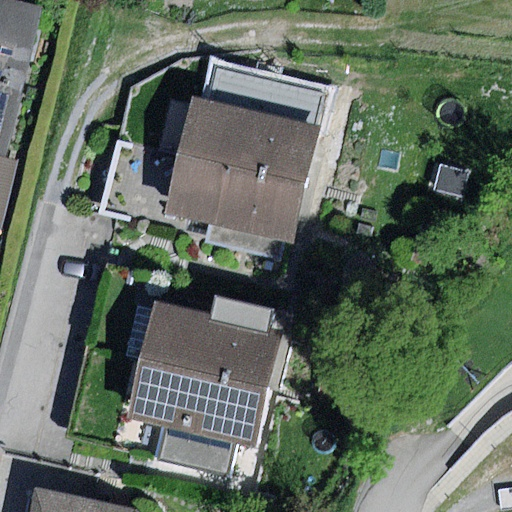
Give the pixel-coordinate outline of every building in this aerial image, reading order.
[(43,9),(0,0),(0,152),(9,155),(43,9)] [(193,99),(180,157),(308,186),(320,128),(193,99)] [(180,157),(121,144),(105,214),(186,232),(189,220),(211,225),(207,242),(281,258),(285,243),(294,245),(308,186),(180,157)] [(0,159),(0,230),(3,231),(18,164),(0,159)] [(151,275),(106,265),(67,434),(111,444),(151,275)] [(212,314),(158,302),(145,358),(268,386),(281,332),(271,330),(276,309),(216,296),(212,314)] [(268,386),(145,358),(131,417),(169,426),(162,460),(229,475),(235,448),(255,452),(268,386)] [(327,362),(319,392),(350,401),(358,370),(327,362)] [(141,511),(39,491),(34,511),(141,511)]
